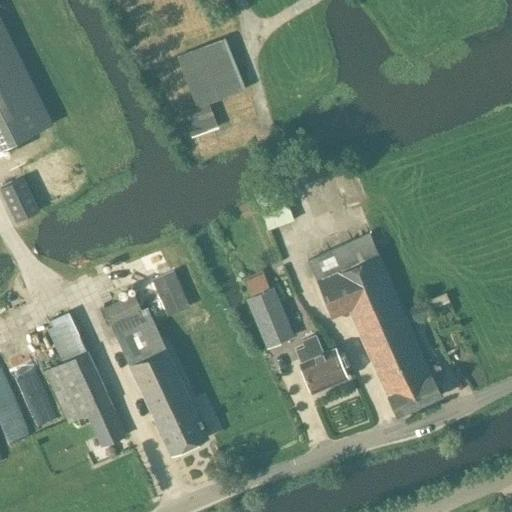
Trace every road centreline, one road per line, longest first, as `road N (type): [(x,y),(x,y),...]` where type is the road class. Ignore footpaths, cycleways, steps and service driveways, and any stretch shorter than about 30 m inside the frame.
road 1 (unclassified): [(171,511),(511,383)]
road 2 (track): [(289,187),(269,141),(239,0)]
